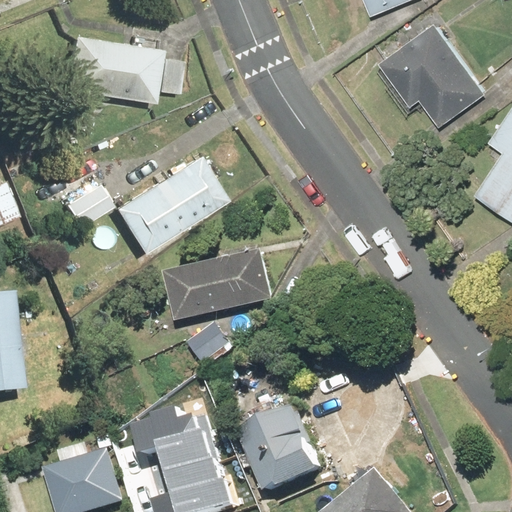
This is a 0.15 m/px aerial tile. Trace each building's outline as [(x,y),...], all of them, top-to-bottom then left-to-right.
[(405,0),(370,0),(375,12),(405,0)] [(491,92),(439,22),(381,64),(413,107),(424,98),(445,126),(491,92)] [(71,36),(63,89),(150,102),(158,49),(71,36)] [(179,61),(158,58),(154,94),(175,96),(179,61)] [(511,214),(511,107),(491,140),(508,151),(480,193),(511,214)] [(141,252),(224,200),(194,153),(111,205),(141,252)] [(0,179),(0,221),(15,216),(0,179)] [(108,206),(109,206),(94,182),(59,204),(73,228),(108,206)] [(265,251),(169,273),(180,323),(276,302),(265,251)] [(12,292),(0,293),(0,394),(24,392),(12,292)] [(355,332),(317,345),(329,379),(367,366),(355,332)] [(301,406),(242,430),(270,497),(329,473),(301,406)] [(188,409),(130,425),(136,447),(153,443),(160,467),(207,454),(202,434),(207,432),(203,416),(187,420),(188,409)] [(113,447),(48,468),(62,511),(97,511),(131,501),(113,447)] [(148,495),(152,511),(191,511),(228,502),(221,476),(215,477),(207,454),(160,467),(165,490),(148,495)] [(407,511),(373,468),(316,511),(407,511)]
